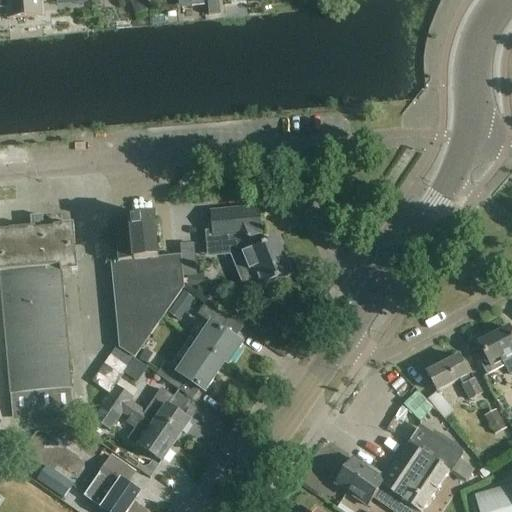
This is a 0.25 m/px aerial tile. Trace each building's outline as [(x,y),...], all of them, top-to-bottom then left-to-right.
[(0,0),(0,8),(5,8),(6,20),(41,17),(39,0),(0,0)] [(142,0),(137,0),(130,3),(135,16),(147,12),(142,0)] [(206,0),(209,19),(218,18),(216,0),(206,0)] [(263,247),(257,234),(261,234),(259,210),(209,214),(211,234),(207,234),(209,259),(232,257),(247,294),(290,276),(276,242),(263,247)] [(118,347),(133,358),(181,289),(179,258),(156,260),(153,219),(113,223),(117,264),(110,265),(118,347)] [(73,416),(60,272),(76,271),(71,226),(0,232),(0,293),(11,421),(73,416)] [(177,236),(178,246),(202,244),(202,234),(177,236)] [(196,278),(187,279),(188,291),(205,289),(204,277),(196,278)] [(197,345),(224,364),(227,366),(241,346),(220,331),(228,320),(205,305),(197,317),(210,326),(197,345)] [(511,337),(508,330),(504,333),(503,331),(494,335),(495,337),(479,346),(484,355),(477,359),(487,377),(505,368),(510,377),(511,375),(511,337)] [(204,393),(224,364),(197,345),(177,373),(164,363),(155,376),(178,392),(186,381),(204,393)] [(135,360),(133,358),(117,347),(92,383),(109,395),(115,387),(135,360)] [(144,350),(137,360),(144,366),(152,356),(144,350)] [(470,377),(460,358),(443,367),(439,365),(431,369),(431,373),(427,375),(437,394),(428,402),(445,421),(456,414),(438,393),(460,382),(470,402),(482,396),(471,376),(470,377)] [(123,379),(141,392),(148,381),(130,369),(123,379)] [(108,397),(173,442),(187,422),(165,406),(158,415),(151,410),(147,416),(128,403),(131,398),(115,387),(109,395),(108,397)] [(173,442),(108,397),(101,408),(117,419),(121,414),(129,420),(127,424),(135,429),(128,440),(160,462),(173,442)] [(458,435),(469,431),(464,413),(452,417),(458,435)] [(492,438),(505,431),(496,413),(483,419),(492,438)] [(5,445),(20,444),(19,435),(5,436),(5,445)] [(423,511),(450,473),(449,473),(409,446),(386,481),(370,470),(369,472),(352,461),(335,486),(368,508),(373,500),(391,511),(423,511)] [(103,511),(126,511),(138,494),(128,488),(138,474),(112,456),(96,478),(98,480),(84,499),(103,511)] [(73,486),(46,467),(37,480),(64,498),(73,486)] [(511,511),(511,490),(478,500),(481,511),(511,511)]
